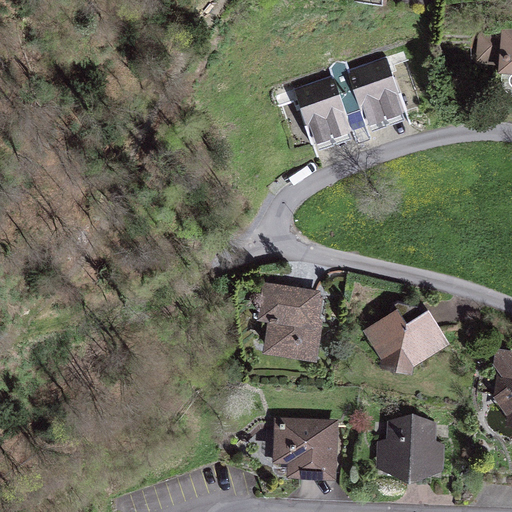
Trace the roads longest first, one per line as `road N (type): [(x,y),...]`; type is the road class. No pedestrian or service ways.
road 1 (residential): [(511,307),(432,278),(279,243),(274,219),(342,168),(429,140),(511,134)]
road 2 (residential): [(215,511),(254,501),(510,511)]
